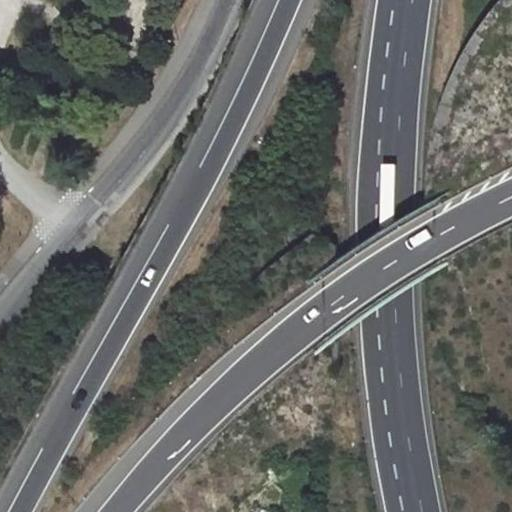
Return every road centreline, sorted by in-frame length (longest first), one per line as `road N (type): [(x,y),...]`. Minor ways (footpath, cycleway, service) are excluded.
road 1 (motorway): [(286,0),(189,199),(16,511)]
road 2 (motorway): [(412,0),(391,225),(393,340),(421,511)]
road 3 (motorway): [(511,196),(327,310),(217,403),(118,511)]
road 4 (unclassified): [(0,321),(153,132),(223,0)]
